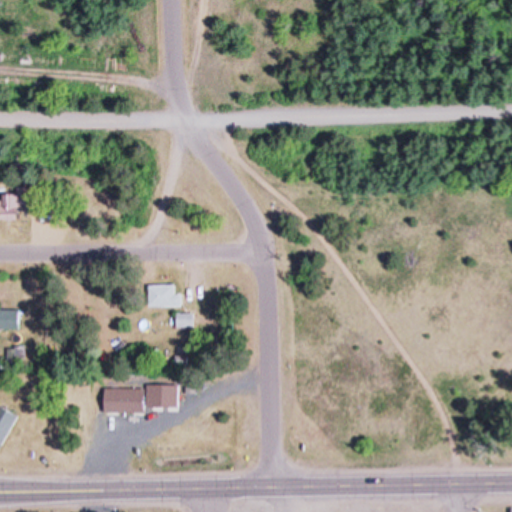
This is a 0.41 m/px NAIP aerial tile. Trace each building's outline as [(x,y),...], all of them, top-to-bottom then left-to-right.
[(9,161),(19,163),(19,164),(27,165),(26,175),(17,174),(18,171),(8,170),(9,161)] [(17,219),(0,219),(0,200),(3,200),(2,194),(17,194),(17,187),(27,187),(27,194),(28,194),(28,207),(17,207),(17,219)] [(182,305),(149,306),(149,284),(175,284),(175,294),(182,294),(182,305)] [(0,329),(0,309),(19,309),(19,329),(0,329)] [(194,327),(177,327),(177,313),(194,313),(194,327)] [(15,343),(26,343),(25,363),(7,363),(7,346),(15,346),(15,343)] [(148,383),(178,383),(178,406),(148,406),(148,383)] [(104,387),(145,388),(144,412),(104,412),(104,387)] [(0,404),(19,415),(0,447),(0,404)]
